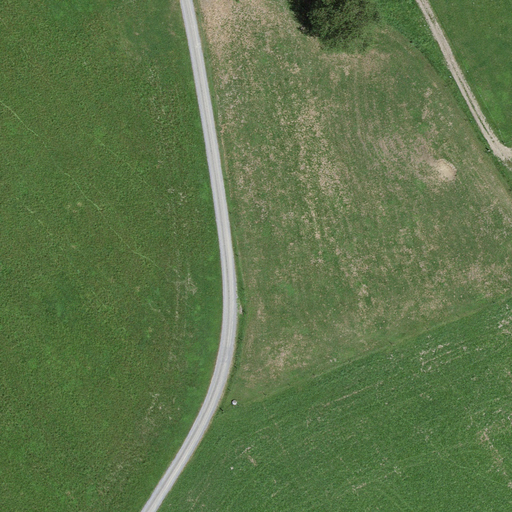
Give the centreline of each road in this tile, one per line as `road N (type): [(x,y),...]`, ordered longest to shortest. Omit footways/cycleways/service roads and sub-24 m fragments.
road 1 (track): [(187,0),(231,304),(220,376),(148,511)]
road 2 (track): [(422,0),(511,165)]
